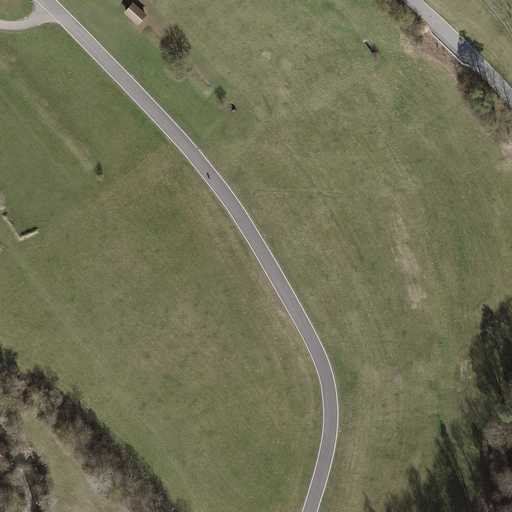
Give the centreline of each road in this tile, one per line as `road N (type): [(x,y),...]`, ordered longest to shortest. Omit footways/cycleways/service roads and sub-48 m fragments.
road 1 (unclassified): [(46,0),(208,172),(299,316),(324,367),(331,409),(309,511)]
road 2 (unclassified): [(511,97),(412,0)]
